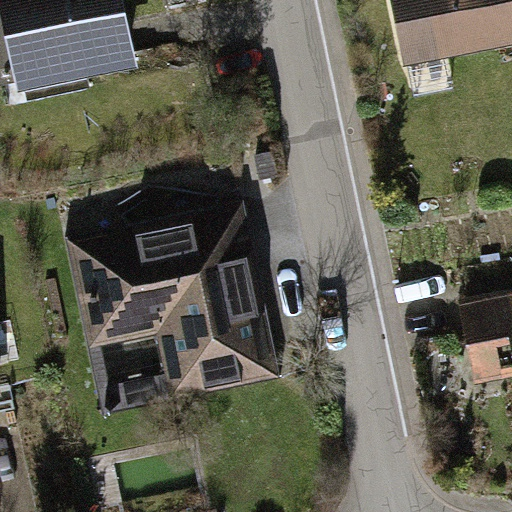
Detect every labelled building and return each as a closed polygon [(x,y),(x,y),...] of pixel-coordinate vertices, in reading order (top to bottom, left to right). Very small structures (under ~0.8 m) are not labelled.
[(136,0),(0,0),(0,90),(14,88),(17,105),(98,89),(95,72),(148,61),(136,0)] [(511,0),(398,0),(410,57),(511,36),(511,0)] [(85,190),(43,199),(50,230),(92,221),(85,190)] [(247,200),(70,241),(95,350),(155,336),(172,408),(289,381),(247,200)] [(511,374),(511,281),(465,289),(480,380),(511,374)]
